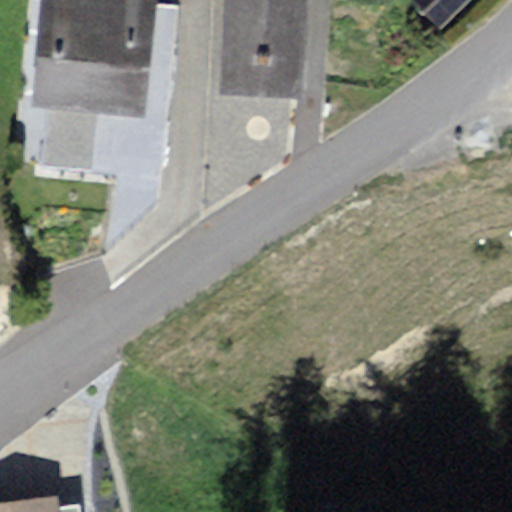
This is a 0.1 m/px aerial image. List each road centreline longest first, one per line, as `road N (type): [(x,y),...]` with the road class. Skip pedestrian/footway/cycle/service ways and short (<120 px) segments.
road 1 (unclassified): [(0,398),(275,202)]
road 2 (residential): [(275,202),(409,116),(511,36)]
